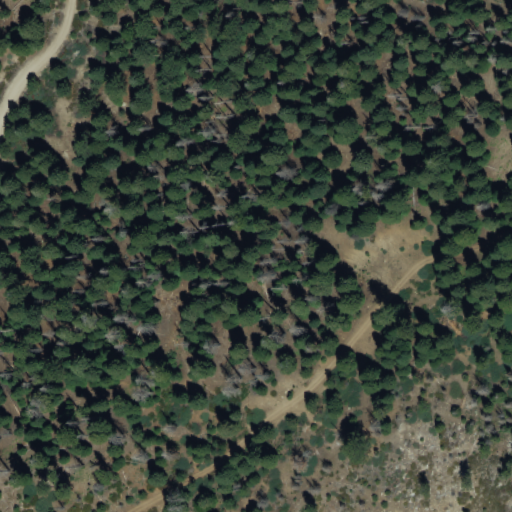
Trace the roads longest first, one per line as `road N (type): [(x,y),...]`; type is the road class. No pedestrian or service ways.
road 1 (track): [(121,511),(350,382),(511,240)]
road 2 (track): [(71,0),(0,121)]
